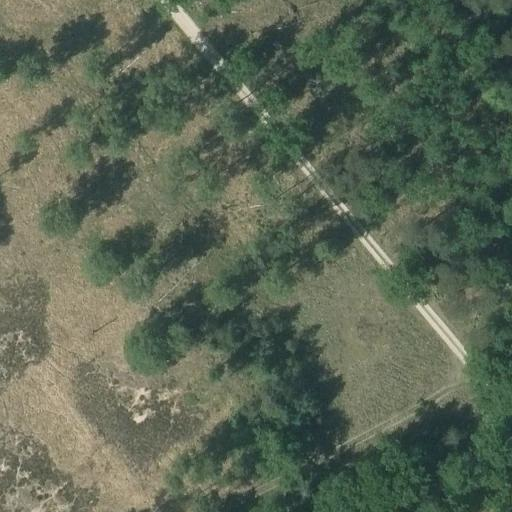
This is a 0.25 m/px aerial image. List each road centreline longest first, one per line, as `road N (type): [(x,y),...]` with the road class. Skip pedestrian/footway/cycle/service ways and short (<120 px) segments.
road 1 (track): [(155,0),(511,423)]
road 2 (track): [(250,511),(496,405)]
road 3 (track): [(496,405),(480,452),(437,511)]
